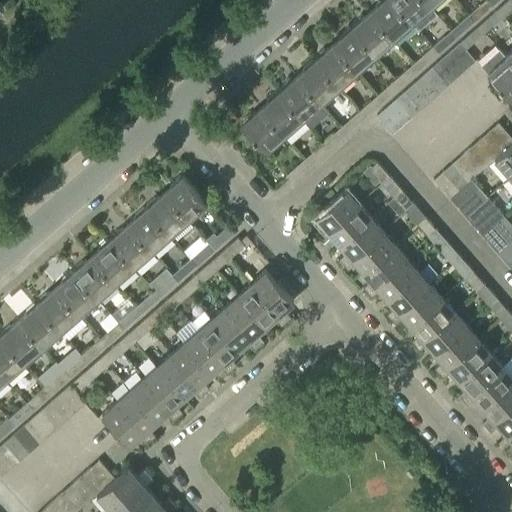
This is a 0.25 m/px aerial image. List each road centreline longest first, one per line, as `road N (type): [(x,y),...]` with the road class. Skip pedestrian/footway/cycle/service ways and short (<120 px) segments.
road 1 (residential): [(219,511),(178,456),(342,310)]
road 2 (residential): [(342,310),(170,112)]
road 3 (residential): [(511,505),(342,310)]
road 4 (residential): [(0,261),(170,112)]
road 5 (residential): [(170,112),(298,0)]
